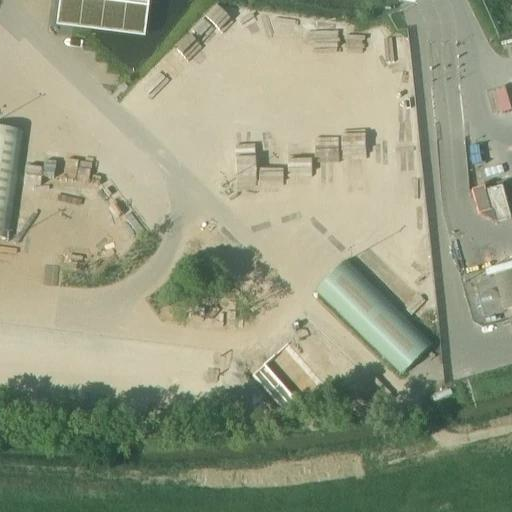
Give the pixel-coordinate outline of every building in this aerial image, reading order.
[(56,0),(54,22),(140,32),(143,0),(56,0)] [(0,129),(0,238),(8,240),(23,133),(0,129)] [(484,189),(472,192),(479,216),(491,212),(494,224),(510,219),(503,193),(501,187),(485,192),(484,189)] [(433,344),(346,260),(315,292),(402,376),(433,344)] [(511,270),(473,281),(483,318),(511,310),(511,270)]
